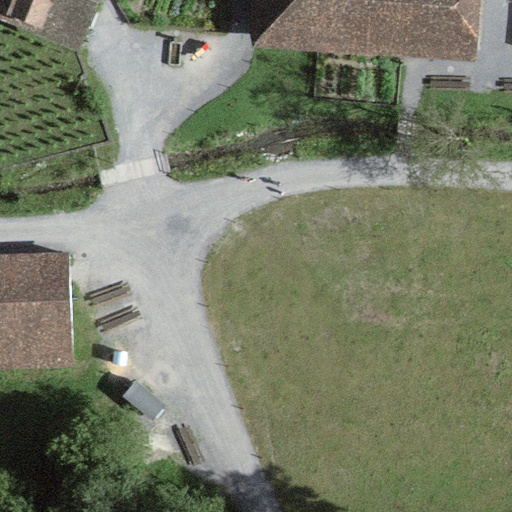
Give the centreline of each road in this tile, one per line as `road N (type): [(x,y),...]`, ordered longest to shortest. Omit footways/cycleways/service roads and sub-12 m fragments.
road 1 (track): [(0,224),(144,218),(242,186),(337,170),(511,177)]
road 2 (track): [(139,149),(144,218),(261,511)]
